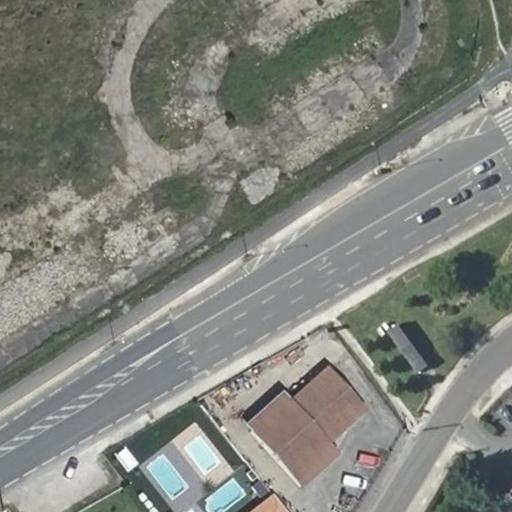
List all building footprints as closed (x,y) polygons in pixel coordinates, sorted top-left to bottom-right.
[(0,0),(0,87),(37,82),(48,87),(66,67),(67,65),(62,36),(65,29),(91,0),(0,0)] [(77,49),(112,52),(115,20),(80,18),(77,49)] [(0,245),(114,186),(97,152),(60,171),(43,140),(25,150),(17,135),(0,144),(0,245)] [(234,185),(250,207),(284,184),(268,161),(234,185)] [(398,322),(387,328),(420,373),(424,369),(429,365),(398,322)] [(334,450),(325,439),(361,407),(326,367),(289,400),(286,396),(249,429),(297,483),(334,450)] [(280,389),(243,422),(249,429),(286,396),(280,389)] [(285,511),(273,496),(253,511),(285,511)]
